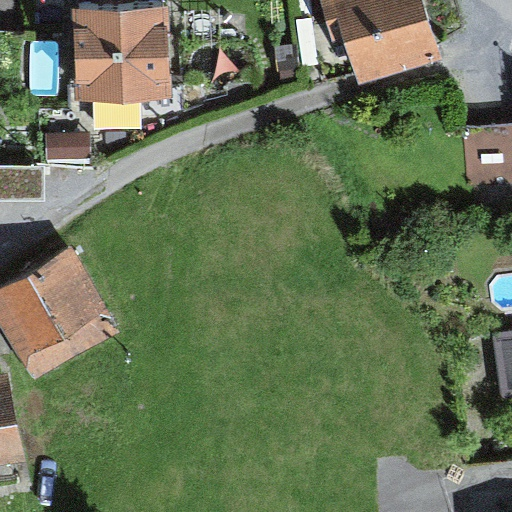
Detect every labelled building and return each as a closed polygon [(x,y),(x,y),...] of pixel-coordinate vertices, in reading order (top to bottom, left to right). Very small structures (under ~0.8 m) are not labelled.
[(425,0),(319,0),(334,47),(344,43),(356,83),(443,56),(425,0)] [(167,7),(74,10),(78,103),(95,103),(96,130),(140,128),(139,101),(171,100),(167,7)] [(22,35),(0,34),(0,122),(19,123),(22,35)] [(511,125),(462,128),(466,185),(511,182),(511,125)] [(91,134),(46,135),(47,160),(91,159),(91,134)] [(0,169),(0,201),(43,201),(43,169),(0,169)] [(0,294),(0,324),(36,383),(118,333),(72,253),(0,294)] [(511,332),(493,334),(500,397),(511,396),(511,332)] [(10,376),(0,377),(0,464),(22,462),(10,376)]
